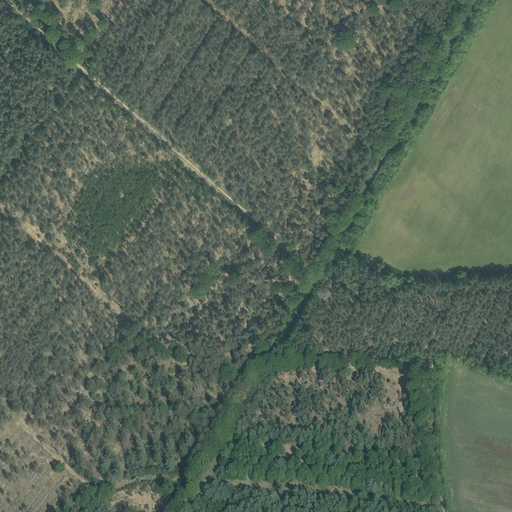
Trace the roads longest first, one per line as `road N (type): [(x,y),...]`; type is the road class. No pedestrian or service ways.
road 1 (track): [(307,266),(4,0)]
road 2 (track): [(445,511),(434,459),(438,352),(264,361)]
